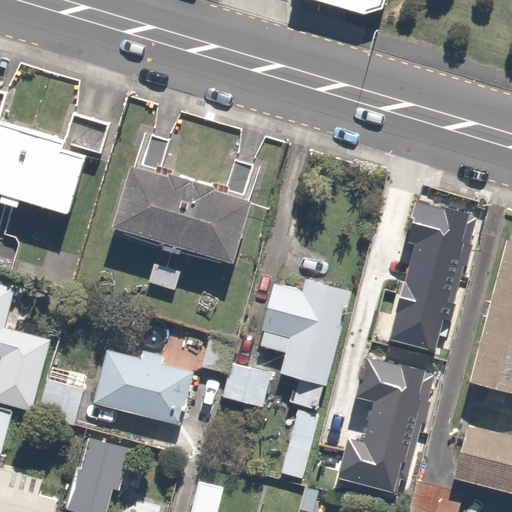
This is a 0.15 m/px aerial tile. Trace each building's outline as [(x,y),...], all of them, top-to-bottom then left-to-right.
[(374,4),(374,0),(321,0),(356,11),(374,4)] [(0,191),(4,192),(1,201),(19,207),(22,198),(68,211),(84,155),(62,149),(65,137),(0,118),(0,191)] [(111,226),(160,240),(158,248),(182,255),(185,247),(232,260),(250,197),(214,186),(217,177),(186,169),(183,179),(129,163),(111,226)] [(511,237),(506,236),(470,377),(511,387),(511,237)] [(179,268),(146,261),(142,280),(175,287),(179,268)] [(314,406),(346,290),(348,285),(297,271),(293,287),(265,279),(248,341),(278,349),(272,369),(288,373),(281,397),(314,406)] [(0,398),(28,406),(47,338),(48,335),(0,321),(0,317),(10,283),(0,279),(0,398)] [(409,407),(431,320),(433,315),(398,306),(394,324),(367,316),(347,390),(358,393),(354,408),(374,414),(377,399),(409,407)] [(228,342),(206,335),(197,365),(220,371),(228,342)] [(126,341),(123,351),(101,345),(86,400),(174,425),(190,370),(162,362),(164,352),(126,341)] [(258,405),(269,363),(229,353),(219,395),(258,405)] [(72,421),(81,386),(40,377),(32,412),(72,421)] [(320,414),(293,407),(275,471),(301,478),(307,460),(314,434),(320,414)] [(9,410),(0,408),(0,451),(0,452),(9,410)] [(511,434),(467,423),(454,475),(511,489),(511,434)] [(103,511),(121,445),(81,434),(63,502),(99,511),(103,511)] [(0,511),(52,511),(57,496),(36,490),(39,479),(0,466),(0,511)] [(218,511),(227,476),(194,468),(183,511),(218,511)] [(345,476),(309,468),(305,486),(341,494),(345,476)] [(455,511),(461,491),(414,479),(404,511),(455,511)] [(324,511),(328,498),(300,489),(293,511),(324,511)]
